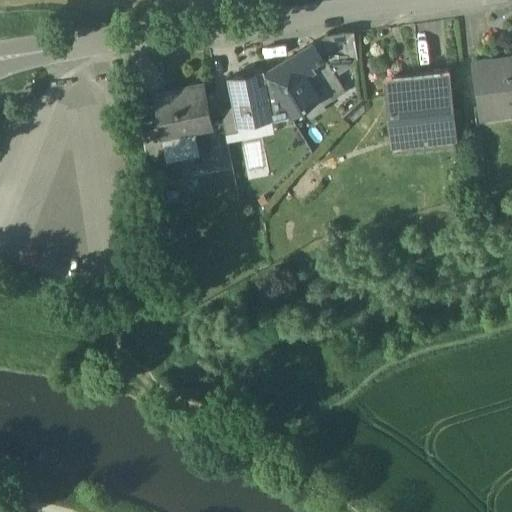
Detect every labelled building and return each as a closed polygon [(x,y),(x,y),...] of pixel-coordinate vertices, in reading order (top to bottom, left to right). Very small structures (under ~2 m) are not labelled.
[(351,31),(328,35),(331,48),(354,44),(351,31)] [(312,41),(297,50),(307,64),(321,55),(312,41)] [(307,64),(297,50),(292,53),(302,68),(307,64)] [(302,68),(292,53),(265,71),(289,113),(318,94),(302,68)] [(493,57),(478,59),(476,61),(478,76),(481,78),(484,78),(485,84),(480,85),(479,88),(481,103),(479,105),(481,112),(485,115),(501,112),(503,109),(502,103),(511,101),(511,82),(509,59),(496,61),(496,59),(493,57)] [(253,73),(227,78),(233,106),(236,122),(238,122),(251,120),(254,116),(272,112),(265,71),(264,68),(255,69),(253,73)] [(289,113),(265,71),(272,112),(273,116),(289,113)] [(449,74),(387,80),(393,139),(455,132),(449,74)] [(187,87),(154,93),(158,116),(162,135),(212,125),(203,82),(187,85),(187,87)] [(233,106),(221,108),(226,133),(240,130),(238,122),(236,122),(233,106)] [(158,116),(140,120),(146,150),(164,147),(162,135),(158,116)] [(308,166),(295,180),(294,179),(289,185),(303,198),(322,179),(308,166)]
